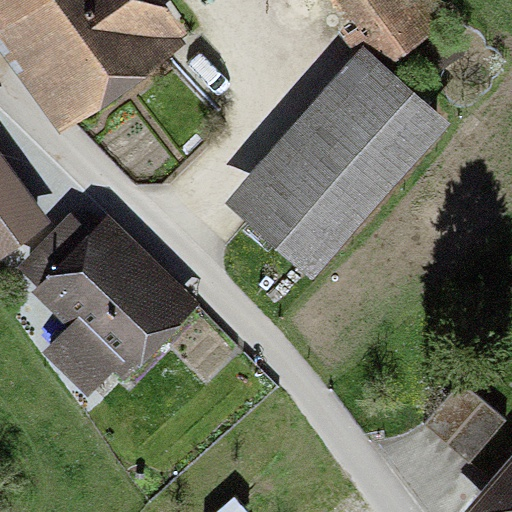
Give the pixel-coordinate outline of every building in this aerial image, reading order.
[(0,0),(0,8),(69,103),(171,20),(159,0),(0,0)] [(319,0),(354,54),(384,63),(448,14),(438,0),(319,0)] [(384,63),(354,54),(223,201),(313,277),(449,116),(384,63)] [(31,161),(0,186),(0,227),(7,236),(59,194),(31,161)] [(181,318),(81,217),(18,279),(119,381),(181,318)] [(503,420),(460,386),(426,428),(469,463),(503,420)] [(511,511),(511,456),(464,510),(465,511),(511,511)]
